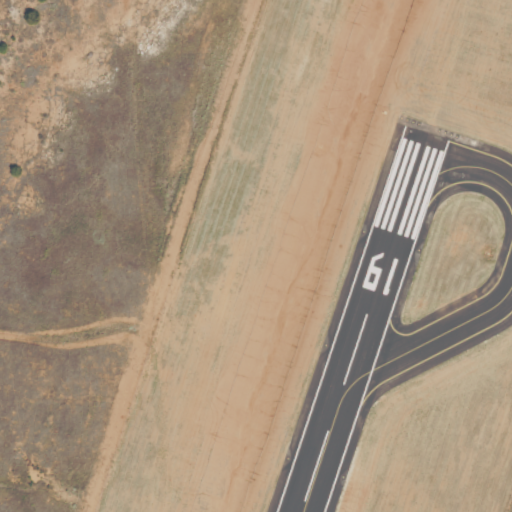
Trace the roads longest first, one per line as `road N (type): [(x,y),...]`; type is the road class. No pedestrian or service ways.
road 1 (track): [(0,337),(55,344),(130,329),(154,349),(159,511)]
road 2 (track): [(357,511),(391,403),(511,326)]
